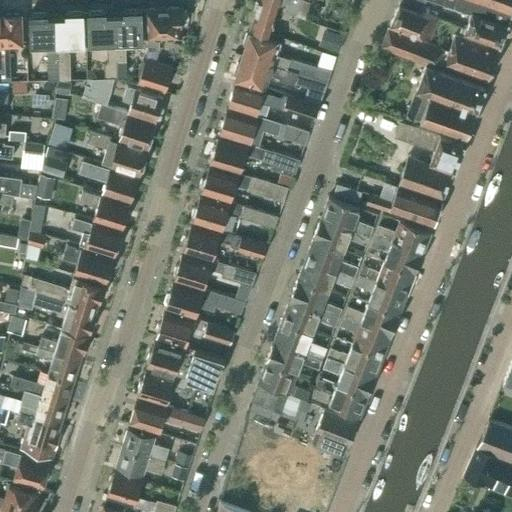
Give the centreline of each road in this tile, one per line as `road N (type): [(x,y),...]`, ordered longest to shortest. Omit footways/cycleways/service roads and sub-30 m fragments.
road 1 (residential): [(195,511),(381,0)]
road 2 (residential): [(66,511),(227,0)]
road 3 (residential): [(339,511),(511,58)]
road 4 (residential): [(434,511),(511,318)]
